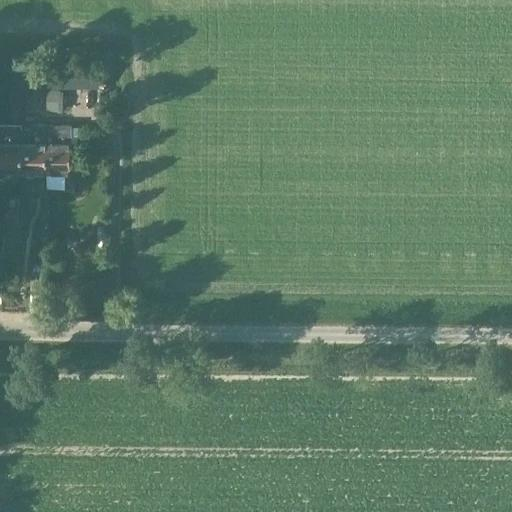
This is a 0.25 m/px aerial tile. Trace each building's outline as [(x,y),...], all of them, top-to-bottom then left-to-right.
[(58,62),(59,86),(97,87),(97,63),(58,62)] [(13,69),(12,97),(40,98),(41,70),(13,69)] [(0,171),(20,172),(21,128),(21,123),(0,123),(0,171)] [(44,172),(45,124),(30,124),(30,128),(21,128),(20,172),(44,172)] [(45,124),(44,172),(69,172),(70,124),(45,124)]
